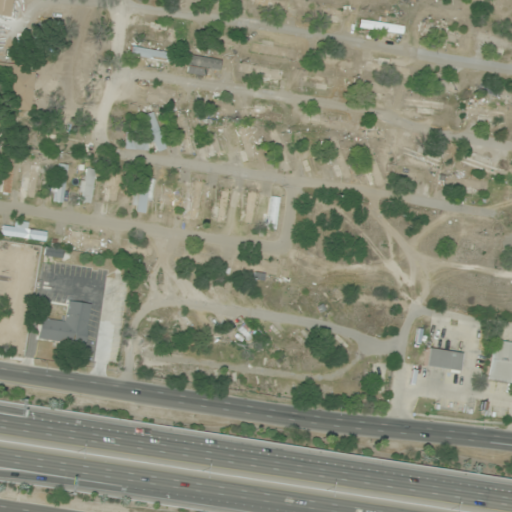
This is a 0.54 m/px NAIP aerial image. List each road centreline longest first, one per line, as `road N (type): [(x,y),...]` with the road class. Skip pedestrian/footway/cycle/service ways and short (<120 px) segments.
road 1 (residential): [(370,344),(356,362),(314,378),(164,361),(133,336),(141,307),(159,301),(301,319),(401,350)]
road 2 (residential): [(113,0),(102,141),(115,152),(486,213)]
road 3 (motorway): [(511,503),(0,424)]
road 4 (secondary): [(511,442),(196,404),(0,370)]
road 5 (residential): [(110,73),(353,110),(509,145)]
road 6 (residential): [(511,69),(114,6)]
road 7 (residential): [(295,181),(283,250),(0,208)]
road 8 (motorway): [(0,461),(311,511)]
road 9 (residential): [(399,428),(411,289),(400,273),(283,250)]
road 10 (motorway): [(152,449),(95,425),(0,407)]
road 11 (motorway): [(0,476),(154,488)]
